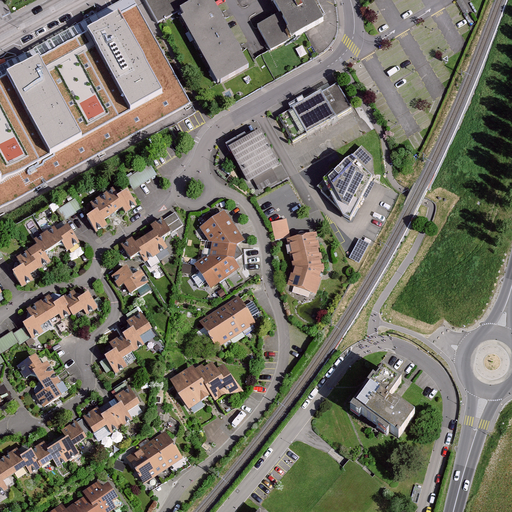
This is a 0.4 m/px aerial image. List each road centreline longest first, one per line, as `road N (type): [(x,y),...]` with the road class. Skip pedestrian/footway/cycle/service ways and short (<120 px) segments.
road 1 (residential): [(206,186),(232,195),(256,221),(283,356),(267,393),(164,511)]
road 2 (residential): [(412,353),(393,344),(367,347),(222,511)]
road 3 (residential): [(197,173),(214,132),(337,61),(355,27),(349,0)]
road 4 (residential): [(95,271),(118,309),(85,348),(86,390),(38,422),(0,429)]
road 5 (residential): [(412,353),(450,399),(421,511)]
road 6 (unknown): [(263,106),(327,209)]
